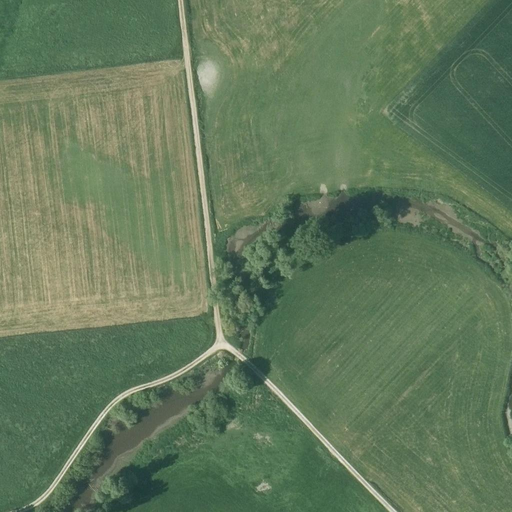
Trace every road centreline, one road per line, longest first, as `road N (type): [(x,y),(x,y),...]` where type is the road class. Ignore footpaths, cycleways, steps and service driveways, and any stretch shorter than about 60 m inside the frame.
road 1 (track): [(220,344),(179,0)]
road 2 (track): [(17,511),(46,493),(120,396),(220,344)]
road 3 (track): [(220,344),(391,511)]
